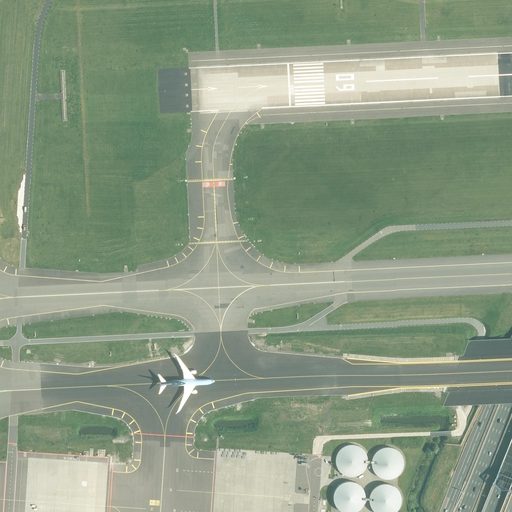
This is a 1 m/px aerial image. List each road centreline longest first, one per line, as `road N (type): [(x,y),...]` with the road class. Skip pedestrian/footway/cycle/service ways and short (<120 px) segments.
road 1 (trunk): [(511,349),(447,511)]
road 2 (motorway): [(511,392),(463,511)]
